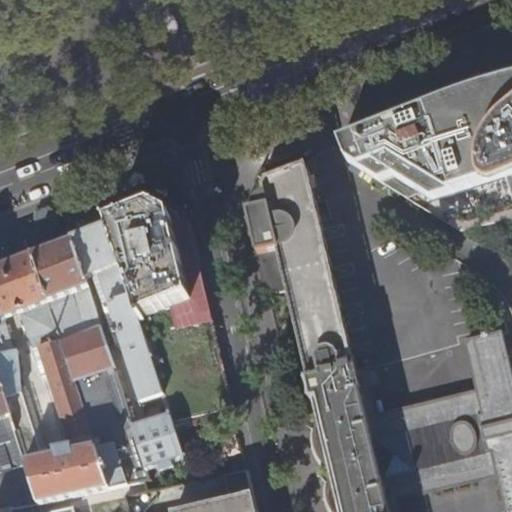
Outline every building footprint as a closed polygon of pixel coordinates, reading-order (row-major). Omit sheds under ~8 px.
[(511,78),(447,104),(343,145),(349,162),(410,201),(424,195),(435,202),(485,186),(506,179),(511,195),(511,78)] [(399,511),(397,502),(496,479),(503,511),(511,511),(511,378),(501,334),(354,369),(307,169),(267,184),(268,185),(265,191),(263,191),(265,198),(262,199),(258,202),(256,204),(255,206),(255,208),(256,213),(248,214),(265,288),(268,291),(270,293),(273,294),(282,294),(287,292),(308,382),(307,382),(307,384),(306,385),(311,396),(311,400),(310,404),(312,404),(312,405),(314,405),(320,429),(320,431),(319,436),(318,440),(319,445),(322,454),(324,458),(327,460),(333,484),(331,487),(330,491),(330,497),(332,502),(337,511),(399,511)] [(154,209),(149,196),(105,213),(110,227),(154,209)] [(201,275),(189,228),(172,218),(155,209),(154,209),(110,227),(141,324),(168,411),(170,415),(172,422),(233,410),(212,326),(209,312),(201,275)] [(46,225),(61,219),(58,212),(43,217),(46,225)] [(141,324),(110,227),(91,234),(73,241),(86,280),(94,277),(108,320),(109,321),(112,323),(116,322),(142,402),(151,399),(156,415),(168,411),(141,324)] [(50,250),(41,253),(6,267),(0,269),(0,380),(42,504),(151,481),(149,475),(134,428),(86,280),(73,241),(50,250)] [(6,267),(41,253),(36,242),(1,255),(6,267)] [(76,511),(76,509),(75,508),(55,511),(43,511),(42,504),(0,380),(0,511),(11,509),(11,511),(76,511)] [(184,458),(172,422),(170,415),(134,428),(149,475),(161,470),(161,471),(173,468),(173,467),(180,467),(178,460),(184,458)] [(216,479),(213,465),(188,471),(192,484),(216,479)] [(256,511),(253,496),(248,472),(227,476),(232,501),(181,511),(256,511)]
